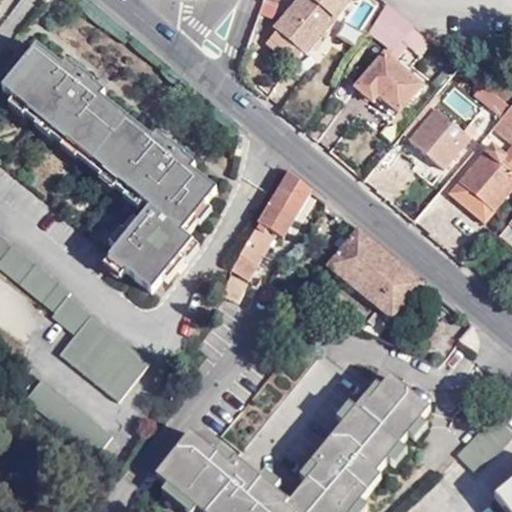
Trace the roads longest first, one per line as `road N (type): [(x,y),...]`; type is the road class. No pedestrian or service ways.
road 1 (secondary): [(511,333),(214,79)]
road 2 (unknown): [(284,138),(168,346)]
road 3 (unknown): [(168,346),(0,203)]
road 4 (unknown): [(168,346),(140,406),(115,416),(58,373),(38,326)]
